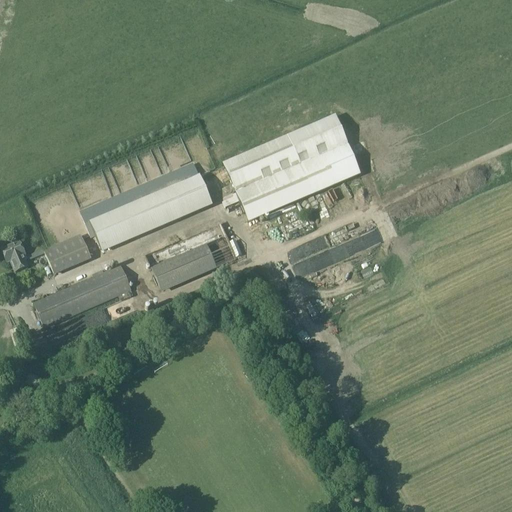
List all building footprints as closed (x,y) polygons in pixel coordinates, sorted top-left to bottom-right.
[(288,137),(222,166),(248,225),(313,197),(288,137)] [(213,208),(195,171),(80,219),(90,245),(97,242),(102,255),(213,208)] [(237,262),(220,224),(145,257),(161,295),(237,262)] [(53,275),(89,259),(80,237),(43,253),(53,275)] [(15,274),(27,269),(24,261),(26,260),(19,244),(1,252),(6,265),(11,262),(12,266),(11,266),(15,274)] [(43,330),(130,292),(120,268),(33,305),(43,330)]
